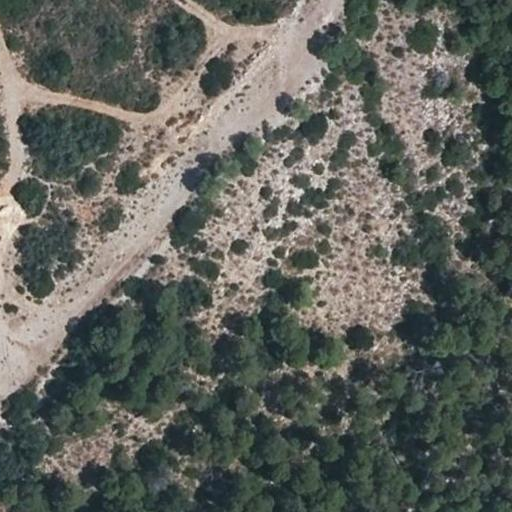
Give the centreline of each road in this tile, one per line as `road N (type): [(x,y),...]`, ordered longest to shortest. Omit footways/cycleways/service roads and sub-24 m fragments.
road 1 (track): [(327,0),(306,52),(46,343),(0,311)]
road 2 (track): [(13,88),(137,118),(232,31)]
road 3 (track): [(0,56),(13,88),(0,237)]
